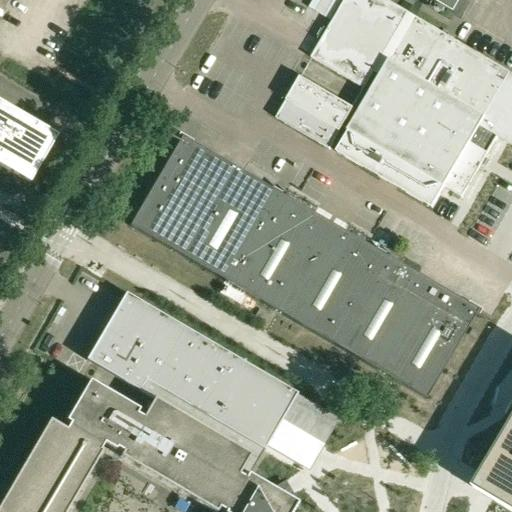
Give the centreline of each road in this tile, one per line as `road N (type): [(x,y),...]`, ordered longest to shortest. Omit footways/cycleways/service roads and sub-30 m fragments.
road 1 (unclassified): [(0,341),(198,0)]
road 2 (unclassified): [(433,511),(453,417),(511,322)]
